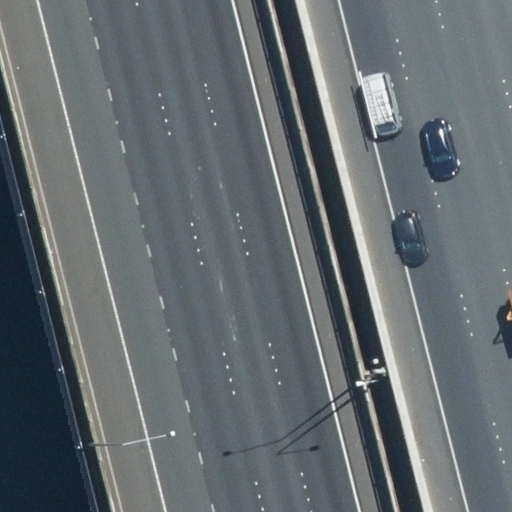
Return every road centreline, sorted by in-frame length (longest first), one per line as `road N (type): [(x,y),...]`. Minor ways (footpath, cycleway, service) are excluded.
road 1 (motorway): [(313,511),(184,0)]
road 2 (motorway): [(393,0),(511,477)]
